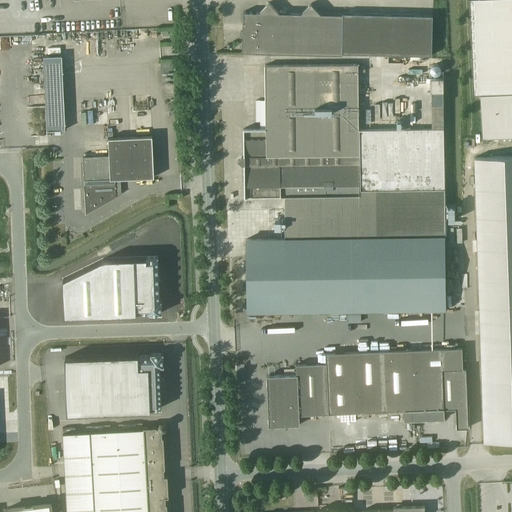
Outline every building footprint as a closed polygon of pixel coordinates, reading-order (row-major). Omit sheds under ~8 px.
[(480,93),(481,138),(511,136),(511,0),(468,0),(473,94),(480,93)] [(278,13),(272,6),(269,3),(258,13),(243,12),(242,52),(342,55),(342,53),(342,14),(320,14),(311,4),(300,14),(278,13)] [(342,14),(342,53),(432,55),(433,15),(343,13),(342,14)] [(62,55),(44,56),(45,67),(62,66),(62,55)] [(248,313),(446,311),(445,238),(443,78),(430,79),(430,92),(431,92),(432,129),(359,130),(358,64),(265,66),(266,129),(243,129),(244,198),(284,198),(285,240),(246,240),(248,313)] [(121,194),(121,179),(154,177),(152,136),(108,138),(109,156),(83,157),(85,214),(121,194)] [(511,156),(474,158),(484,442),(511,440),(511,156)] [(89,266),(63,279),(64,316),(137,314),(137,312),(149,311),(149,313),(161,313),(161,301),(159,301),(158,257),(104,258),(89,266)] [(361,313),(348,313),(348,321),(361,321),(361,313)] [(443,370),(463,369),(463,348),(385,351),(387,412),(404,411),(404,421),(445,420),(444,408),(443,370)] [(354,352),(356,413),(387,412),(385,351),(354,352)] [(329,414),(356,413),(354,352),(326,353),(327,363),(296,365),(296,375),(267,376),(269,426),(280,426),(284,426),(288,425),(300,425),(299,415),(329,414)] [(151,356),(138,356),(138,354),(65,357),(67,413),(150,410),(150,408),(161,408),(160,366),(163,366),(163,354),(151,354),(151,356)] [(443,370),(444,408),(456,408),(456,428),(468,428),(466,369),(463,369),(443,370)] [(167,511),(167,504),(166,504),(166,497),(169,496),(168,475),(164,475),(164,468),(165,468),(163,437),(162,437),(162,431),(164,430),(166,428),(166,426),(165,424),(163,423),(161,423),(159,425),(159,427),(157,427),(144,427),(144,429),(64,433),(67,511),(167,511)] [(50,511),(50,503),(8,508),(8,511),(50,511)]
